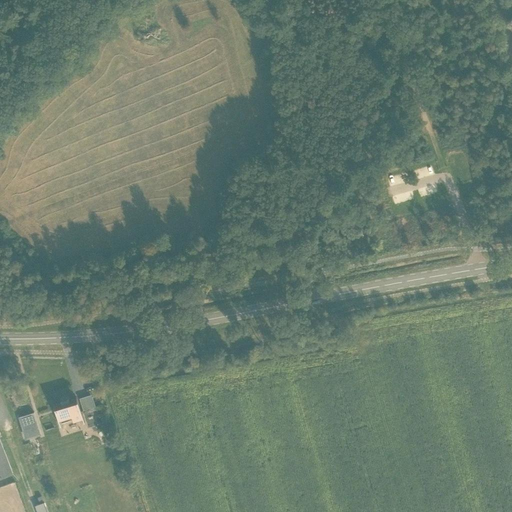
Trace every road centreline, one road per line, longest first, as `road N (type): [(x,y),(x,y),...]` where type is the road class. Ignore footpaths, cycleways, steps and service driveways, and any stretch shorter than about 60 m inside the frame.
road 1 (primary): [(0,339),(137,330),(511,264)]
road 2 (track): [(378,0),(448,178)]
